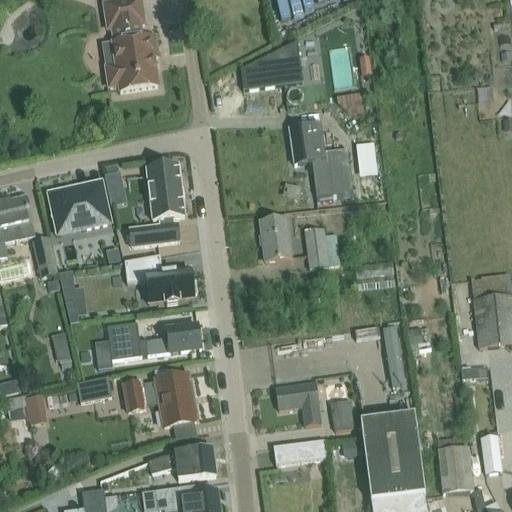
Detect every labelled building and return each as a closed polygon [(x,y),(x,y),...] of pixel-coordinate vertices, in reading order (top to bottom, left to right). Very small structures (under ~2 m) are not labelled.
[(314,0),(320,12),(333,7),(335,14),(356,6),(353,0),(314,0)] [(109,91),(119,89),(120,95),(157,90),(153,61),(157,60),(154,40),(141,42),(139,28),(144,27),(140,2),(102,7),(106,34),(110,34),(112,45),(101,47),(109,91)] [(296,45),(240,74),(243,95),(302,88),(296,45)] [(371,60),(362,61),(365,80),(374,79),(371,60)] [(309,130),(289,133),(294,169),(312,166),(316,201),(353,197),(348,154),(323,156),(320,129),(309,131),(309,130)] [(116,169),(105,171),(107,179),(118,176),(116,169)] [(182,220),(177,170),(146,173),(152,224),(159,223),(160,229),(129,233),(131,251),(177,245),(175,228),(172,228),(171,221),(182,220)] [(375,200),(391,199),(390,172),(374,172),(375,200)] [(81,226),(82,232),(110,226),(103,189),(76,195),(75,191),(47,197),(54,232),(81,226)] [(0,262),(7,261),(4,247),(34,240),(25,200),(0,205),(0,262)] [(334,203),(337,226),(346,224),(343,201),(334,203)] [(308,222),(332,221),(332,210),(308,211),(308,222)] [(285,223),(260,226),(265,266),(290,263),(285,223)] [(324,233),(304,235),(309,273),(339,269),(336,238),(325,240),(324,233)] [(33,247),(38,266),(41,282),(57,278),(49,243),(33,247)] [(117,253),(106,255),(108,267),(120,264),(117,253)] [(194,286),(190,287),(188,274),(161,278),(159,260),(124,267),(127,288),(146,285),(149,307),(166,305),(166,307),(177,306),(176,303),(192,301),(191,297),(195,296),(194,286)] [(71,276),(58,278),(62,297),(74,294),(71,276)] [(511,300),(510,278),(470,282),(473,305),(478,353),(511,349),(511,300)] [(57,284),(46,286),(49,296),(59,293),(57,284)] [(0,296),(6,317),(16,314),(9,289),(0,291),(0,296)] [(137,327),(117,330),(107,331),(112,365),(142,361),(137,327)] [(197,329),(166,333),(168,344),(146,347),(147,360),(201,353),(197,329)] [(406,391),(395,331),(320,344),(323,360),(384,350),(392,394),(406,391)] [(420,332),(407,334),(409,349),(420,347),(423,347),(420,332)] [(73,357),(85,353),(78,334),(66,338),(73,357)] [(71,368),(70,362),(68,353),(58,355),(55,360),(56,365),(59,364),(60,370),(71,368)] [(197,425),(196,424),(188,378),(155,384),(156,387),(141,389),(141,386),(123,390),(128,416),(146,413),(145,410),(159,407),(164,431),(197,425)] [(108,381),(104,382),(76,387),(80,406),(111,401),(108,381)] [(315,388),(276,393),(279,415),(302,411),(305,431),(321,429),(315,388)] [(41,400),(25,403),(26,413),(43,410),(41,400)] [(25,403),(15,405),(18,420),(28,418),(26,413),(25,403)] [(335,434),(354,432),(351,405),(332,407),(335,434)] [(372,508),(372,511),(424,511),(424,501),(422,501),(422,498),(425,497),(416,435),(414,418),(360,425),(371,508),(372,508)] [(501,475),(497,439),(481,441),(485,477),(501,475)] [(361,442),(341,445),(344,462),(364,459),(361,442)] [(473,496),(473,494),(468,451),(454,452),(453,442),(436,444),(442,499),(473,496)] [(327,462),(324,444),(273,451),(276,469),(327,462)] [(205,482),(204,480),(215,479),(212,452),(188,455),(161,462),(149,466),(154,480),(180,471),(181,484),(203,481),(203,482),(205,482)] [(164,493),(142,496),(144,511),(177,511),(182,511),(181,511),(219,511),(217,495),(213,496),(212,488),(164,493)] [(481,493),(473,494),(473,496),(476,511),(485,511),(484,509),(481,493)] [(115,500),(104,501),(104,494),(82,497),(83,511),(105,511),(106,510),(116,509),(115,500)]
